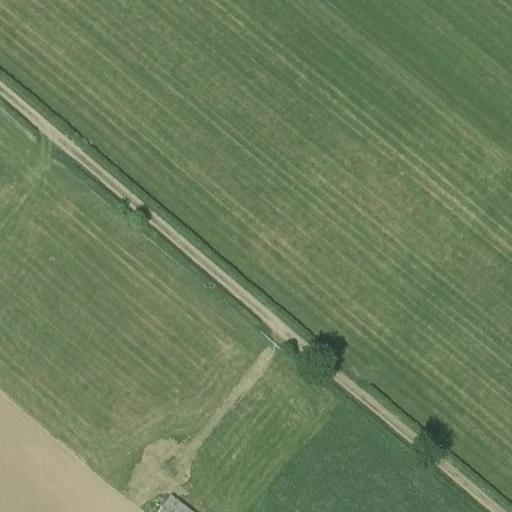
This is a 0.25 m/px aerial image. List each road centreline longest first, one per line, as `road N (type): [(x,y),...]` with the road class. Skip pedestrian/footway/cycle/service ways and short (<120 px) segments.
road 1 (unclassified): [(293,343),(0,91)]
road 2 (track): [(494,511),(293,343)]
